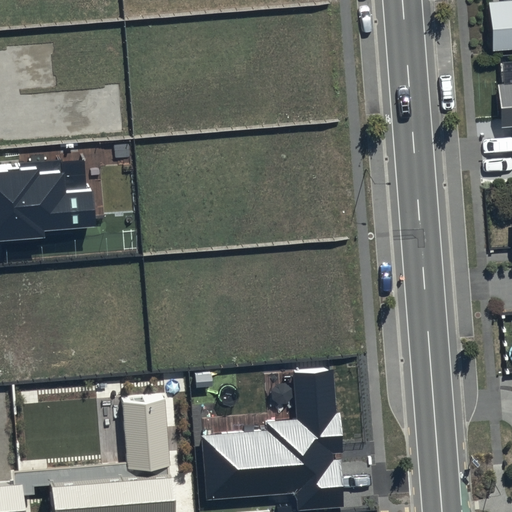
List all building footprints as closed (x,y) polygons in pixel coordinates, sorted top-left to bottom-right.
[(511,0),(485,0),(489,45),(511,43),(511,0)] [(52,47),(0,50),(0,137),(117,129),(114,90),(55,94),(52,47)] [(511,83),(496,84),(499,127),(511,126),(511,83)] [(0,238),(41,236),(40,229),(94,225),(92,191),(66,192),(65,173),(36,175),(35,167),(21,168),(20,159),(0,160),(0,238)] [(99,272),(0,278),(0,374),(34,372),(33,355),(119,350),(117,321),(102,322),(99,272)] [(269,432),(204,436),(208,497),(296,491),(296,511),(319,511),(348,510),(342,411),(335,412),(332,366),(293,369),(297,421),(268,423),(269,432)] [(176,511),(167,392),(120,395),(125,462),(14,470),(15,481),(0,482),(0,511),(28,511),(28,496),(35,495),(34,487),(53,485),(54,511),(176,511)]
